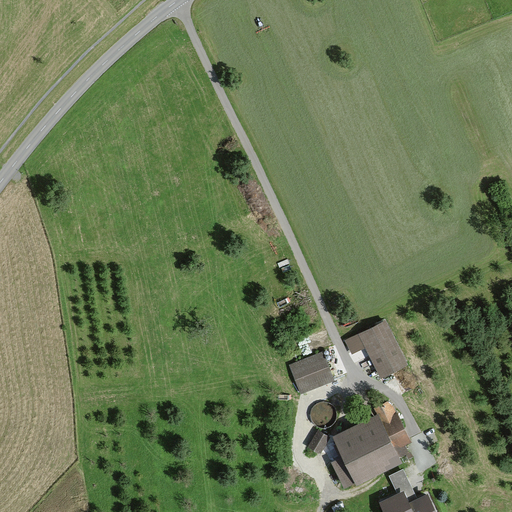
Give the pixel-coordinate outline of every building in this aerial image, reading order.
[(390,320),(348,340),(354,353),(369,346),(384,376),(411,363),(390,320)] [(324,353),(291,366),(303,394),(335,380),(324,353)] [(350,458),(338,464),(347,482),(398,456),(396,452),(406,447),(403,441),(409,438),(396,411),(388,401),(375,407),(380,417),(339,436),(350,458)] [(331,437),(320,431),(311,445),(322,452),(331,437)] [(403,491),(381,501),(386,511),(436,511),(427,494),(409,503),(403,491)]
